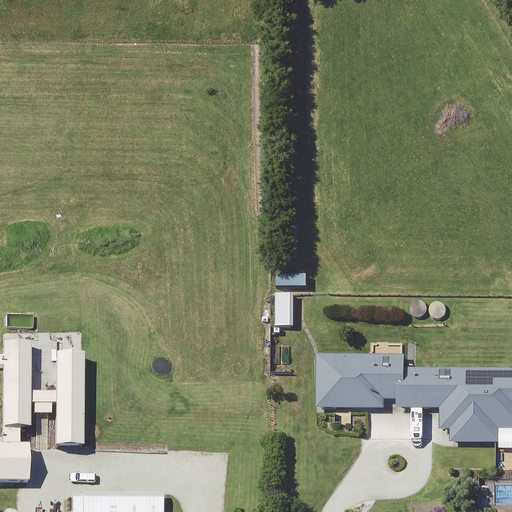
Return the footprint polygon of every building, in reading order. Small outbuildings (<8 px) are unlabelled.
[(294,296),(276,295),(275,329),(292,329),(294,296)] [(29,408),(52,408),(52,450),(82,451),(83,358),(53,357),(53,346),(3,345),(1,444),(18,445),(18,432),(29,432),(29,408)] [(511,371),(405,369),(405,357),(318,356),(317,410),(383,411),(383,401),(398,401),(397,410),(440,411),(440,431),(450,431),(450,444),(497,445),(498,431),(511,431),(511,371)] [(29,449),(0,448),(0,485),(28,486),(29,449)] [(162,511),(162,497),(71,497),(70,511),(162,511)]
